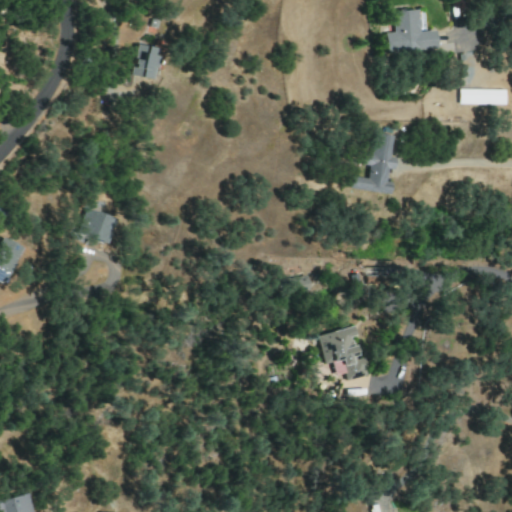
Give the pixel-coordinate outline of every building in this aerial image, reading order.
[(432,50),(431,31),(415,32),(414,10),(388,11),(389,32),(383,33),(384,52),(432,50)] [(147,80),(154,49),(134,44),(127,75),(147,80)] [(501,90),(456,90),(456,104),(501,105),(501,90)] [(347,188),(386,194),(387,183),(382,182),(384,169),(389,170),(391,158),(387,157),(390,136),(372,133),(368,154),(360,153),(359,165),(367,166),(364,179),(348,176),(347,188)] [(110,218),(83,209),(75,236),(102,244),(110,218)] [(0,274),(17,248),(0,237),(0,274)] [(306,293),(304,276),(286,278),(287,294),(306,293)] [(313,336),(321,365),(328,363),(331,376),(341,373),(343,381),(363,376),(359,358),(353,360),(347,337),(351,336),(349,327),(313,336)] [(0,511),(26,511),(22,493),(0,498),(0,511)]
